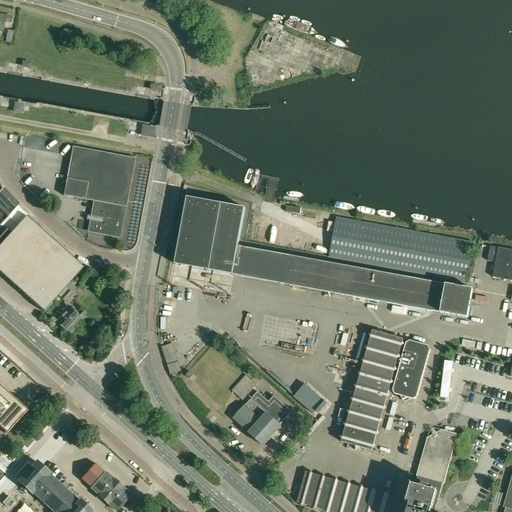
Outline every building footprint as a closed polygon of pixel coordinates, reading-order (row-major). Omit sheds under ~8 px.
[(279,3),(269,0),(227,0),(225,6),(217,28),(214,36),(250,51),(279,3)] [(0,30),(2,31),(4,21),(10,22),(11,17),(0,14),(0,30)] [(14,31),(7,30),(5,42),(11,43),(14,31)] [(144,128),(142,135),(149,136),(149,133),(153,134),(154,130),(144,128)] [(94,202),(91,217),(87,216),(87,219),(91,220),(89,231),(119,237),(125,207),(126,208),(135,159),(73,147),(63,196),(94,202)] [(0,220),(3,223),(19,205),(3,188),(0,191),(0,220)] [(245,208),(221,204),(209,271),(468,318),(473,290),(238,247),(245,208)] [(19,205),(3,223),(0,225),(0,228),(0,229),(2,227),(10,234),(26,216),(27,215),(27,214),(20,207),(19,205)] [(83,268),(26,216),(10,234),(2,243),(0,244),(0,272),(43,312),(83,268)] [(329,257),(467,283),(474,243),(336,218),(335,223),(330,222),(328,228),(334,229),(329,257)] [(0,244),(2,243),(10,234),(2,227),(0,229),(0,244)] [(495,263),(497,248),(491,247),(488,261),(495,263)] [(511,250),(499,248),(493,278),(511,281),(511,250)] [(72,293),(67,289),(60,298),(65,302),(72,293)] [(65,331),(66,331),(69,334),(74,329),(72,327),(73,327),(80,318),(81,319),(86,313),(81,309),(77,314),(68,306),(59,315),(61,316),(55,323),(65,331)] [(391,385),(394,383),(395,383),(393,391),(395,394),(401,396),(403,400),(407,397),(413,399),(417,397),(430,349),(428,346),(410,341),(406,343),(405,348),(401,347),(401,346),(404,345),(403,342),(403,339),(373,331),(372,333),(369,335),(371,338),(368,346),(365,348),(367,351),(365,359),(362,360),(363,363),(361,371),(358,373),(360,376),(358,384),(355,386),(356,389),(354,397),(351,399),(353,402),(351,410),(348,411),(349,414),(347,422),(344,424),(346,427),(343,435),(340,437),(342,440),(341,442),(372,451),(373,448),(376,447),(374,443),(376,436),(379,434),(378,431),(380,423),(383,421),(381,418),(383,410),(386,408),(385,406),(387,398),(390,396),(388,393),(389,392),(391,385)] [(243,401),(257,385),(246,375),(232,391),(243,401)] [(25,411),(0,388),(0,429),(4,433),(25,411)] [(280,425),(291,413),(292,412),(275,397),(274,396),(269,402),(258,392),(234,419),(240,424),(248,431),(250,433),(249,433),(264,446),(271,439),(281,427),(280,425)] [(392,415),(398,417),(401,405),(395,403),(392,415)] [(70,439),(71,437),(78,430),(69,422),(61,431),(70,439)] [(511,511),(511,477),(504,507),(506,508),(504,511),(436,511),(435,511),(443,484),(444,484),(458,435),(441,430),(441,431),(436,433),(436,432),(432,434),(433,435),(428,438),(427,438),(417,476),(417,477),(415,485),(412,484),(403,511),(511,511)] [(90,511),(91,511),(79,500),(78,501),(49,475),(50,474),(36,461),(31,467),(28,464),(19,473),(23,476),(18,482),(32,494),(33,493),(53,511),(90,511)] [(116,511),(131,495),(95,464),(81,480),(116,511)] [(387,511),(392,496),(389,495),(388,493),(385,494),(377,492),(375,489),(372,490),(364,488),(362,485),(359,487),(351,485),(349,482),(346,483),(339,481),(337,478),(334,480),(326,478),(324,475),(321,476),(313,474),(311,471),(308,473),(306,472),(297,503),(299,503),(301,506),(304,505),(312,507),(314,510),(317,509),(325,511),(387,511)] [(9,496),(3,503),(9,508),(14,501),(9,496)]
